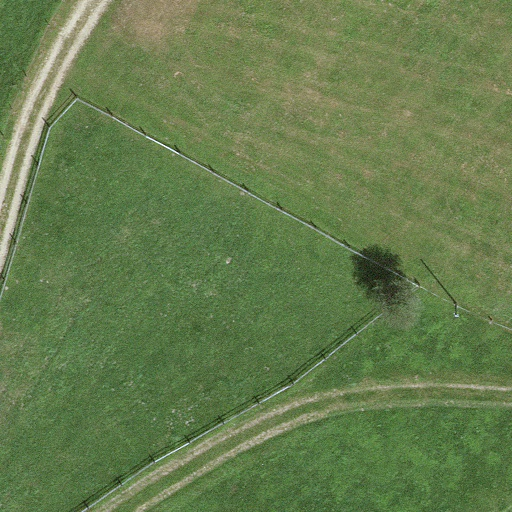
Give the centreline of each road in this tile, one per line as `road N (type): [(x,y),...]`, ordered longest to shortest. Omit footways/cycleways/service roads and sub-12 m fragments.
road 1 (track): [(126,511),(361,390),(431,381),(511,395)]
road 2 (track): [(101,0),(72,41),(35,126),(0,246)]
